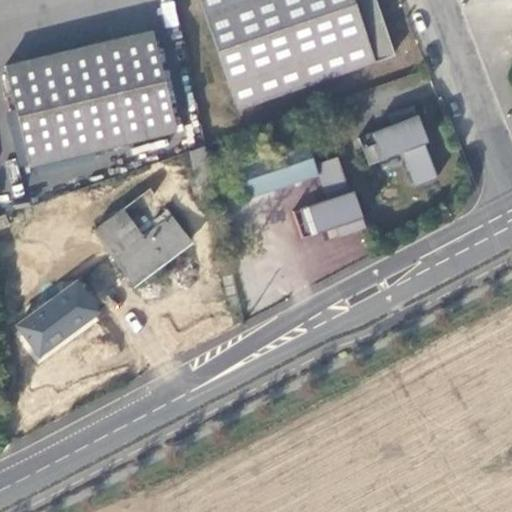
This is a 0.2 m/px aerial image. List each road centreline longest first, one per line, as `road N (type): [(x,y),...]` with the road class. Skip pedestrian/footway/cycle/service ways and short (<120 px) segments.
road 1 (tertiary): [(511,219),(0,491)]
road 2 (residential): [(511,182),(436,0)]
